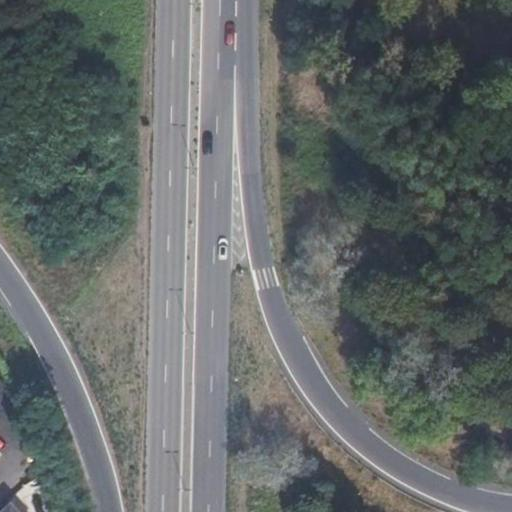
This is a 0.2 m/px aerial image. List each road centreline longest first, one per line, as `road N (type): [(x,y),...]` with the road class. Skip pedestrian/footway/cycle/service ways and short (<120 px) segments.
road 1 (motorway): [(511,508),(458,497),(368,445),(312,384),(285,336),(252,196),(229,0)]
road 2 (primary): [(173,0),(161,511)]
road 3 (primary): [(208,511),(219,0)]
road 4 (motorway): [(0,271),(69,384),(107,511)]
